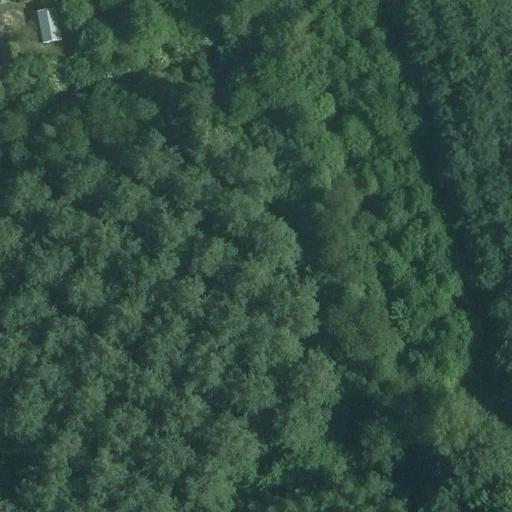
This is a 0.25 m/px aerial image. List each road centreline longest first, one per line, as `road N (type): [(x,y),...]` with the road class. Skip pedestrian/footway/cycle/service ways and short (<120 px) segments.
road 1 (track): [(426,511),(410,479),(361,472),(229,511)]
road 2 (track): [(463,0),(511,167)]
